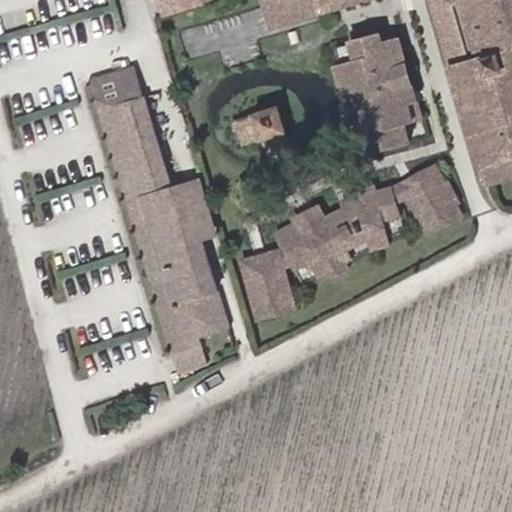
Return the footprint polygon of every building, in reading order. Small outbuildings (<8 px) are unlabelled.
[(158,0),(163,15),(207,0),(158,0)] [(248,0),(258,30),(358,0),(248,0)] [(424,0),(443,63),(449,62),(432,0),(424,0)] [(511,0),(432,0),(449,62),(443,63),(477,184),(506,174),(501,153),(502,153),(511,151),(511,0)] [(341,47),(369,39),(366,27),(337,35),(341,47)] [(345,61),(322,68),(327,88),(332,87),(337,104),(347,101),(351,116),(341,119),(336,120),(342,141),(348,139),(365,135),(369,151),(398,143),(393,127),(411,122),(389,43),(372,48),(369,39),(341,47),(345,61)] [(132,101),(123,71),(81,84),(90,113),(132,101)] [(208,304),(195,308),(160,191),(132,101),(90,113),(161,355),(193,345),(190,337),(216,330),(208,304)] [(351,116),(347,101),(337,104),(341,119),(351,116)] [(226,132),(231,147),(249,142),(273,134),(265,110),(223,123),(226,132)] [(249,142),(251,148),(275,140),(273,134),(249,142)] [(353,156),(369,151),(365,135),(348,139),(353,156)] [(511,172),(511,151),(502,153),(501,153),(506,174),(511,172)] [(410,226),(448,205),(435,181),(432,183),(423,167),(399,180),(402,185),(391,191),(395,198),(410,226)] [(395,198),(391,191),(402,185),(399,180),(381,189),(386,203),(395,198)] [(189,241),(205,237),(188,183),(160,191),(195,308),(208,304),(189,241)] [(352,225),(362,256),(382,250),(374,226),(392,221),(386,203),(381,189),(364,195),(362,189),(342,195),(352,225)] [(343,228),(352,225),(342,195),(330,207),(332,211),(334,210),(343,228)] [(263,237),(281,271),(297,263),(305,279),(311,276),(314,282),(337,270),(334,264),(340,261),(332,245),(348,237),(343,228),(334,210),(332,211),(305,225),(285,236),(283,232),(288,229),(286,225),(285,225),(263,237)] [(299,213),(283,222),(285,225),(286,225),(288,229),(283,232),(285,236),(305,225),(299,213)] [(267,254),(232,264),(233,269),(268,259),(267,254)] [(233,269),(232,269),(246,322),(260,318),(258,311),(265,309),(260,292),(276,287),(268,259),(233,269)] [(181,371),(213,361),(206,342),(175,352),(181,371)]
